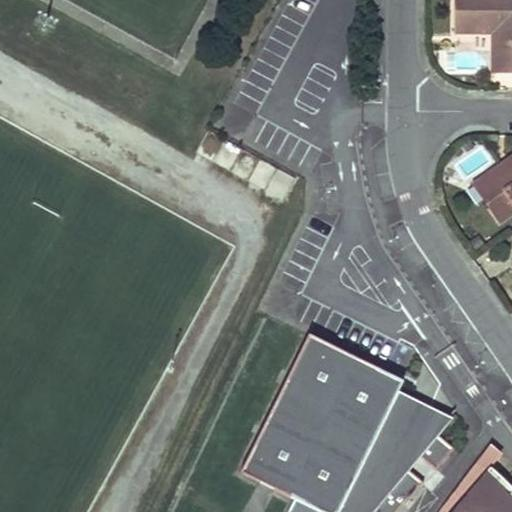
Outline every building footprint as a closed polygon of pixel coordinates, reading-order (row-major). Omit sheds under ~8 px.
[(511,0),(455,0),(455,34),(491,34),(491,53),(508,53),(508,75),(511,74),(511,0)] [(508,53),(491,53),(491,75),(508,75),(508,53)] [(506,166),(486,180),(496,194),(486,201),(503,225),(511,217),(511,161),(511,162),(511,163),(511,166),(508,170),(506,166)] [(496,194),(486,180),(476,187),(486,201),(496,194)] [(275,491),(297,502),(292,511),(403,511),(426,485),(408,470),(420,456),(439,472),(456,450),(437,434),(432,441),(404,428),(415,406),(398,398),(406,384),(311,337),(243,475),(256,482),(275,491)] [(511,511),(511,488),(492,469),(481,482),(480,488),(478,498),(476,507),(471,511),(511,511)] [(481,482),(454,511),(471,511),(476,507),(478,498),(480,488),(481,482)]
